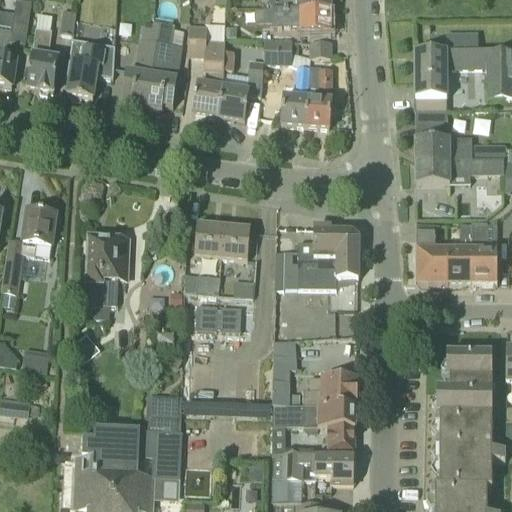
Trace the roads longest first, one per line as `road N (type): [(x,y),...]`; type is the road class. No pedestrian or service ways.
road 1 (tertiary): [(382,186),(0,137)]
road 2 (tertiary): [(379,511),(379,314)]
road 3 (residential): [(382,186),(364,0)]
road 4 (residential): [(511,315),(379,314)]
road 5 (tertiary): [(379,314),(382,186)]
